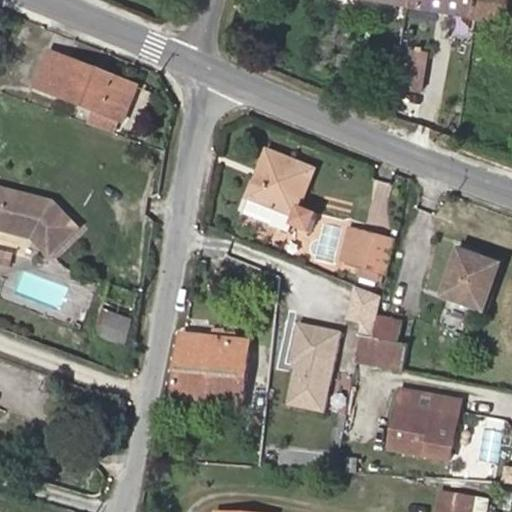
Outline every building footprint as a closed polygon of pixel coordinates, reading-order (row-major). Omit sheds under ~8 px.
[(476,14),(478,0),(409,0),(409,3),(476,14)] [(511,19),(511,0),(478,0),(476,14),(511,19)] [(422,92),(429,51),(401,47),(394,87),(422,92)] [(139,87),(50,53),(36,87),(97,111),(92,124),(115,133),(120,121),(125,123),(139,87)] [(301,207),(317,168),(267,147),(245,198),(248,200),(243,213),(290,233),(293,226),(312,234),(320,215),(301,207)] [(81,227),(55,200),(0,185),(0,229),(34,238),(51,256),(81,227)] [(389,277),(399,236),(348,224),(339,262),(358,267),(358,274),(362,274),(362,281),(376,286),(383,285),(385,276),(389,277)] [(489,314),(506,261),(459,245),(440,297),(489,314)] [(385,295),(357,288),(349,319),(363,323),(360,334),(374,338),(385,295)] [(127,346),(140,306),(107,296),(98,323),(100,323),(96,336),(127,346)] [(400,344),(405,324),(380,318),(375,339),(400,344)] [(328,414),(344,330),(298,321),(290,364),(295,365),(287,406),(328,414)] [(242,405),(250,339),(224,336),(224,330),(213,329),(213,335),(180,331),(173,397),(242,405)] [(405,372),(410,346),(400,344),(375,339),(362,336),(356,362),(405,372)] [(460,418),(464,402),(402,390),(398,406),(460,418)] [(452,461),(460,418),(398,406),(392,438),(408,441),(406,453),(452,461)] [(406,453),(408,441),(392,438),(390,450),(406,453)] [(488,511),(490,500),(441,491),(436,511),(488,511)]
